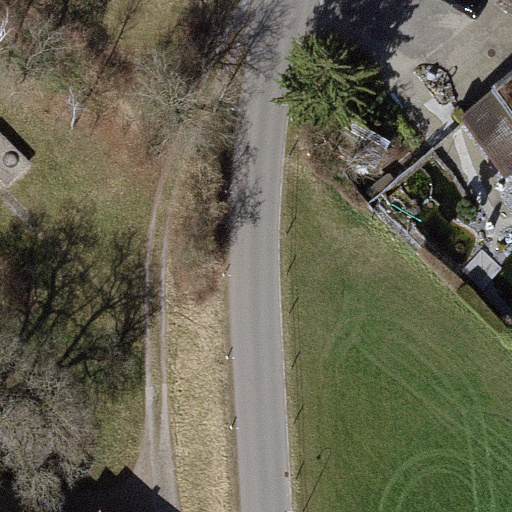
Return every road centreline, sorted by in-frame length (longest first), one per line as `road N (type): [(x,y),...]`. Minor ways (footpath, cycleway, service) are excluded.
road 1 (track): [(280,19),(247,32),(187,113),(159,232),(153,329),(169,511)]
road 2 (unclassified): [(286,0),(258,120),(252,280),(265,511)]
